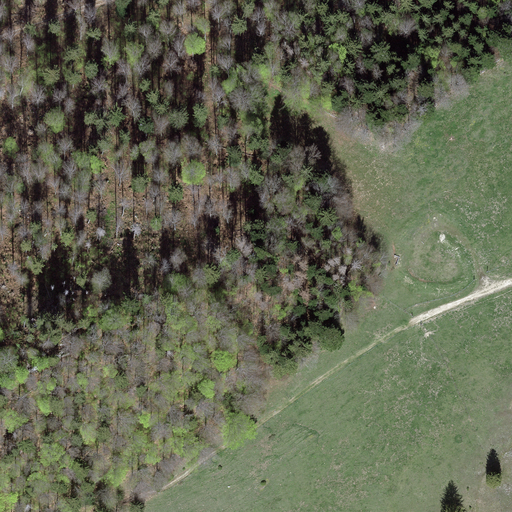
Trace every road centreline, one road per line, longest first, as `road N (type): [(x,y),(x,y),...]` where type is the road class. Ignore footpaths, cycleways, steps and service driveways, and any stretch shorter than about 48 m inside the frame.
road 1 (track): [(511,281),(407,324),(151,492),(90,511)]
road 2 (track): [(115,0),(0,36)]
